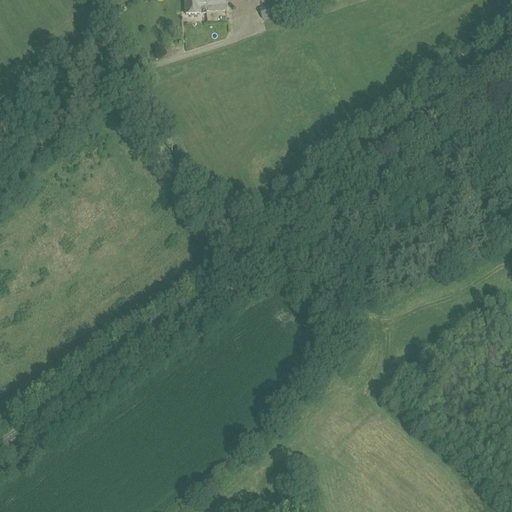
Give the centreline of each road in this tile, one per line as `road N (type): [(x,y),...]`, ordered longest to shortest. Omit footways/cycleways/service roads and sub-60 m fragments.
road 1 (unclassified): [(252,273),(118,77),(261,30)]
road 2 (tertiary): [(252,273),(511,92)]
road 3 (tertiary): [(0,444),(69,405),(252,273)]
